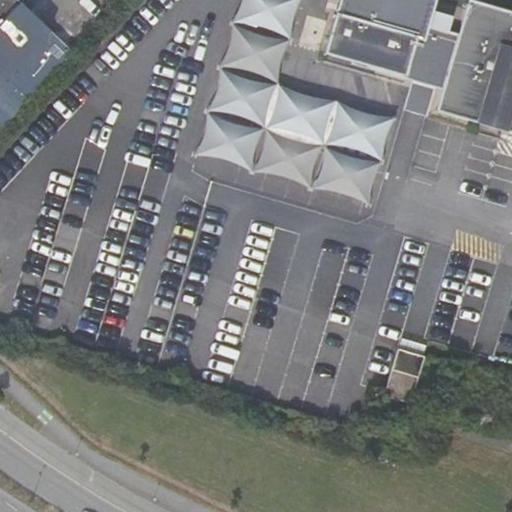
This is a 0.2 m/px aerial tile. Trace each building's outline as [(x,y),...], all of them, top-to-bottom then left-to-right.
[(0,0),(0,88),(50,35),(11,0),(0,0)] [(246,0),(202,156),(376,205),(400,117),(282,84),(305,0),(246,0)] [(448,85),(441,109),(503,126),(511,95),(511,7),(485,0),(470,0),(459,45),(448,85)] [(340,11),(329,52),(411,75),(422,34),(340,11)] [(422,34),(411,75),(448,85),(459,45),(422,34)] [(511,95),(503,126),(511,128),(511,95)] [(424,361),(397,353),(391,375),(417,382),(424,361)] [(417,382),(391,375),(384,403),(409,409),(417,382)] [(488,437),(495,415),(476,410),(469,431),(488,437)]
